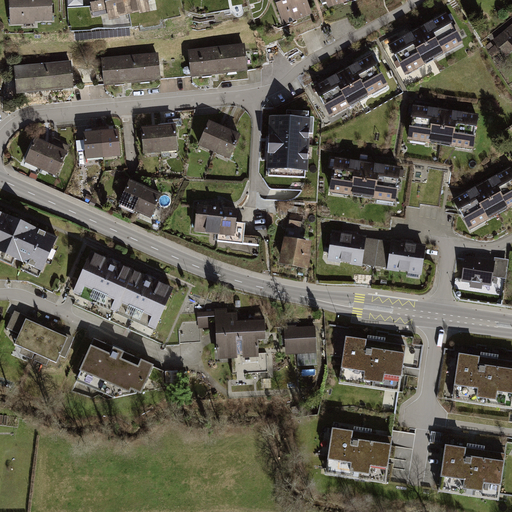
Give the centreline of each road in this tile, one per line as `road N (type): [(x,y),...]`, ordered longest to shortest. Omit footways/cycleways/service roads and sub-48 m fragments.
road 1 (secondary): [(440,316),(238,281),(0,179)]
road 2 (residential): [(0,141),(31,119),(252,96),(408,7)]
road 3 (residential): [(440,316),(425,417),(511,430)]
